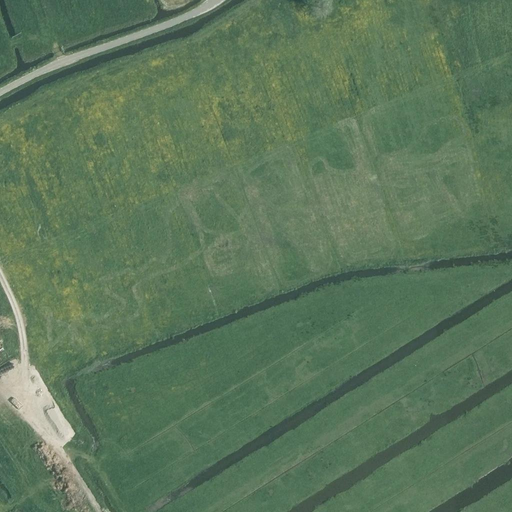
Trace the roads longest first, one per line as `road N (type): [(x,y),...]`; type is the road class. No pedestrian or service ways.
road 1 (unclassified): [(0,94),(218,0)]
road 2 (track): [(24,411),(21,320),(0,270)]
